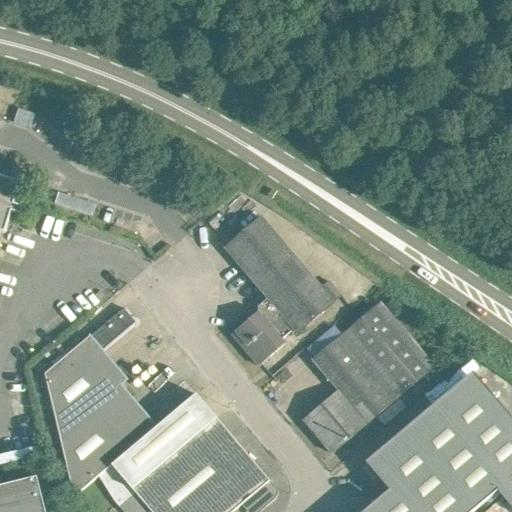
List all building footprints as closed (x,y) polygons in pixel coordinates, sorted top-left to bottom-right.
[(0,231),(5,234),(12,212),(20,215),(23,207),(14,204),(21,183),(0,175),(0,231)] [(232,335),(247,353),(259,367),(282,347),(281,346),(282,341),(281,340),(294,330),(298,334),(334,303),(334,302),(341,296),(329,282),(322,288),(262,217),(225,249),(276,309),(270,314),(258,313),(232,335)] [(313,360),(339,391),(304,421),(332,454),(435,367),(380,303),(313,360)] [(105,490),(205,405),(196,395),(157,428),(121,386),(127,380),(102,351),(136,322),(124,309),(90,337),(45,375),(74,498),(96,479),(105,490)] [(511,511),(511,418),(496,400),(493,404),(466,384),(447,400),(444,397),(365,463),(389,491),(364,511),(474,511),(498,492),(511,508),(511,511)] [(277,493),(276,489),(205,405),(105,490),(123,511),(233,511),(245,503),(252,511),(260,511),(275,500),(277,497),(277,493)] [(0,511),(45,511),(37,478),(0,486),(0,511)]
